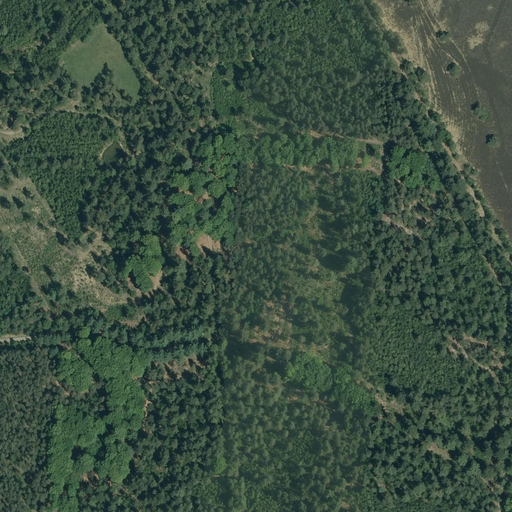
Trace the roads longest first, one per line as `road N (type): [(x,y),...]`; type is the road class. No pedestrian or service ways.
road 1 (track): [(0,131),(16,133),(52,108),(101,119),(173,76),(199,82),(216,336),(149,355),(79,333),(0,341)]
road 2 (track): [(216,336),(345,385)]
